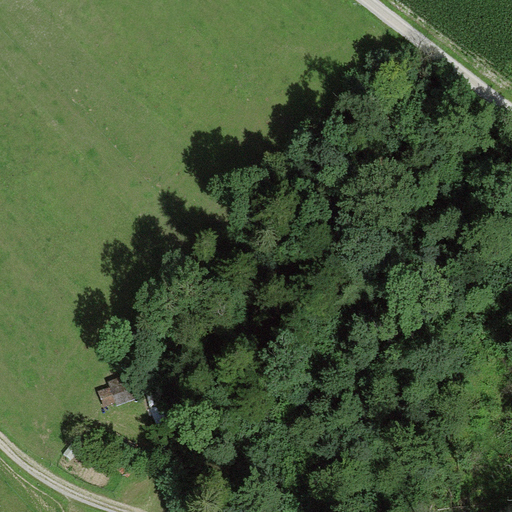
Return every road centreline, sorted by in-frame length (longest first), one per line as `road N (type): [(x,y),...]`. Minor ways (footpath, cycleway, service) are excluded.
road 1 (track): [(511,107),(373,0)]
road 2 (track): [(130,511),(51,485),(0,431)]
